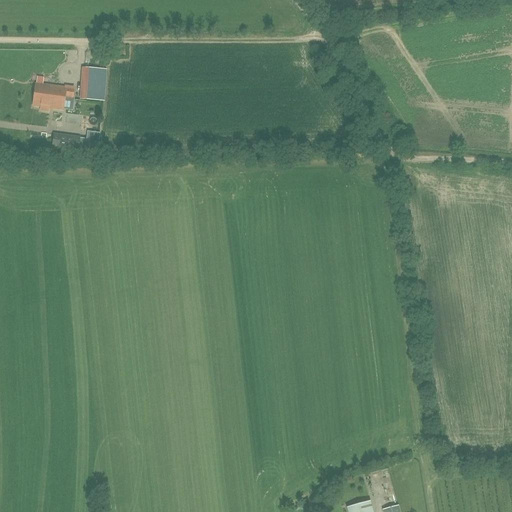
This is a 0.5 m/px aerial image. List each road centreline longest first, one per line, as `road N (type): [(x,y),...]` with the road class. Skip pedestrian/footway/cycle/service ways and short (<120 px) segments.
road 1 (track): [(383,150),(430,511)]
road 2 (track): [(317,35),(0,39)]
road 3 (track): [(383,150),(293,0)]
road 4 (track): [(511,165),(383,150)]
